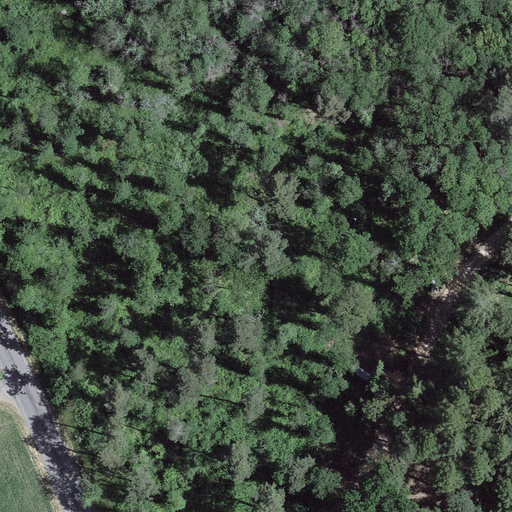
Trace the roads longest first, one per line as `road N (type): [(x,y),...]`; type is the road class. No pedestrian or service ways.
road 1 (track): [(321,511),(427,350),(511,240)]
road 2 (tertiary): [(0,340),(80,511)]
